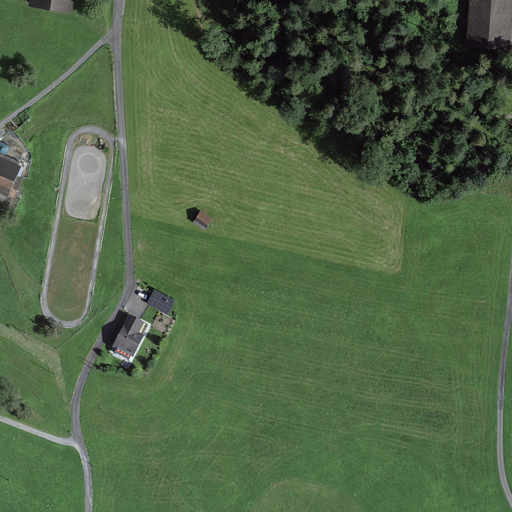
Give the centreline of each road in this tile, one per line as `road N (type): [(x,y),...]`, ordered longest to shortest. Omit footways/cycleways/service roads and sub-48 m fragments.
road 1 (unclassified): [(118,0),(129,281),(75,406),(88,511)]
road 2 (track): [(511,503),(499,453),(511,285)]
road 3 (track): [(0,126),(114,30)]
